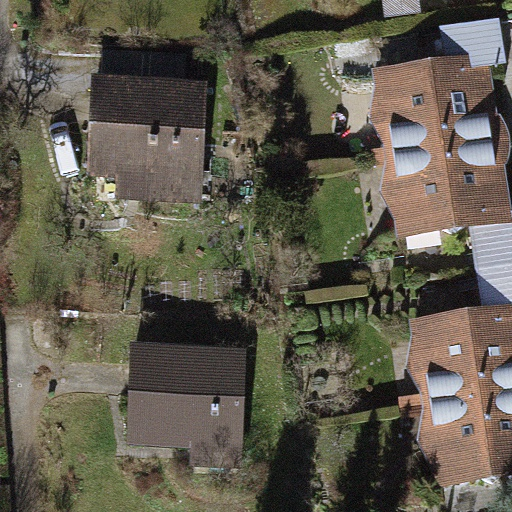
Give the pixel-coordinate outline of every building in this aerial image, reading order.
[(417,76),(382,81),(385,103),(374,105),(370,121),(379,138),(390,136),(392,156),(492,143),(482,69),(503,66),(496,23),(442,31),(448,71),(445,71),(429,65),(417,76)] [(202,91),(94,86),(90,174),(153,176),(152,199),(197,200),(202,91)] [(392,156),(396,178),(385,179),(381,198),(390,213),(401,211),(405,233),(441,228),(455,235),(467,224),(472,224),(479,272),(511,267),(511,215),(504,216),(492,143),(392,156)] [(416,387),(427,386),(430,407),(511,394),(511,267),(479,272),(485,320),(482,321),(467,315),(455,325),(419,330),(422,353),(411,354),(408,372),(416,387)] [(241,358),(133,355),(130,442),(239,445),(241,358)] [(511,394),(430,407),(433,427),(423,428),(419,447),(428,462),(438,462),(442,482),(477,478),(493,483),(505,473),(509,473),(511,494),(511,394)]
